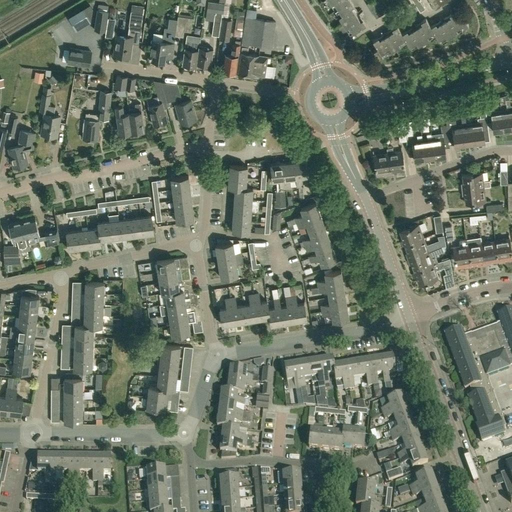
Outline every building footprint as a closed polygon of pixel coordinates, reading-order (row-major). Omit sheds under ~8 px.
[(352,1),(351,0),(328,0),(335,11),(352,1)] [(376,17),(389,10),(382,0),(371,0),(367,3),(376,17)] [(206,12),(216,13),(215,14),(212,35),(219,37),(222,14),(223,14),(224,4),(208,1),(206,12)] [(343,23),(359,12),(352,1),(335,11),(343,23)] [(132,4),(131,17),(142,18),(144,6),(132,4)] [(90,5),(83,9),(89,20),(90,21),(92,8),(90,5)] [(83,9),(72,16),(78,26),(89,20),(83,9)] [(98,10),(96,22),(106,24),(108,11),(98,10)] [(453,35),(468,25),(463,17),(459,19),(454,11),(443,19),(453,35)] [(366,24),(359,12),(343,23),(350,34),(366,24)] [(176,28),(176,29),(175,36),(183,37),(184,30),(191,31),(193,17),(178,15),(176,28)] [(139,41),(142,18),(131,17),(128,36),(117,34),(114,54),(117,55),(119,57),(124,58),(126,56),(129,57),(132,40),(139,41)] [(272,47),(276,21),(253,18),(249,44),(272,47)] [(435,35),(431,26),(426,18),(414,26),(424,42),(435,35)] [(232,20),(223,19),(220,39),(229,40),(232,20)] [(453,35),(443,19),(431,26),(435,35),(440,43),(453,35)] [(385,33),(395,49),(406,42),(402,33),(397,25),(385,33)] [(175,36),(176,29),(176,28),(164,26),(162,40),(152,39),(150,53),(149,53),(149,56),(150,56),(149,58),(164,60),(165,55),(172,56),(175,36)] [(424,42),(414,26),(402,33),(406,42),(411,50),(424,42)] [(395,49),(385,33),(372,40),(377,48),(374,50),(379,59),(395,49)] [(235,43),(233,43),(231,55),(225,54),(222,70),(236,72),(240,44),(240,41),(235,40),(235,43)] [(183,64),(197,66),(199,46),(200,46),(200,44),(186,42),(183,64)] [(214,48),(200,46),(199,46),(197,66),(211,68),(211,65),(214,48)] [(264,76),(267,56),(247,53),(248,47),(242,46),(238,72),(264,76)] [(91,51),(70,48),(68,63),(89,66),(91,51)] [(268,63),(266,71),(273,73),(274,64),(268,63)] [(45,73),(36,72),(35,82),(43,84),(45,73)] [(115,87),(126,89),(128,77),(117,75),(115,87)] [(135,78),(128,77),(126,89),(133,90),(135,78)] [(167,102),(175,99),(171,83),(161,82),(167,102)] [(60,116),(53,115),(55,106),(48,105),(50,95),(49,95),(50,87),(43,86),(39,111),(40,111),(41,113),(43,113),(45,112),(47,112),(46,114),(44,114),(41,133),(57,136),(60,116)] [(153,125),(167,121),(164,107),(167,107),(162,87),(156,89),(159,102),(148,105),(153,125)] [(83,138),(97,139),(99,117),(108,118),(111,91),(101,90),(99,113),(86,112),(83,138)] [(181,123),(196,119),(191,99),(175,104),(181,123)] [(501,111),(503,131),(511,129),(511,122),(510,106),(509,100),(505,100),(507,110),(501,111)] [(135,103),(136,107),(128,108),(129,112),(131,131),(133,131),(133,134),(144,132),(141,102),(135,103)] [(486,118),(487,123),(492,122),(493,132),(503,131),(501,111),(491,112),(490,102),(484,103),(486,118)] [(129,112),(123,113),(122,104),(116,105),(119,132),(131,131),(129,112)] [(462,125),(465,145),(475,143),(472,124),(466,125),(465,115),(461,115),(462,125)] [(18,117),(11,116),(7,130),(14,132),(18,117)] [(483,132),(488,131),(487,123),(486,118),(478,119),(478,123),(472,124),(475,143),(485,142),(483,132)] [(447,126),(447,128),(448,138),(454,137),(455,146),(465,145),(462,125),(456,126),(456,120),(446,122),(447,126)] [(411,121),(404,122),(406,136),(413,135),(411,121)] [(407,140),(406,136),(404,122),(397,124),(399,141),(407,140)] [(432,138),(435,158),(446,156),(444,141),(449,141),(448,138),(447,128),(441,129),(442,137),(432,138)] [(384,129),(370,133),(372,139),(385,135),(384,129)] [(33,143),(35,132),(20,130),(18,146),(8,149),(13,167),(28,163),(24,148),(27,147),(28,143),(33,143)] [(422,139),(425,159),(435,158),(432,138),(431,134),(427,134),(428,139),(422,139)] [(412,141),(415,160),(425,159),(422,139),(422,135),(417,135),(418,140),(412,141)] [(388,153),(390,173),(405,171),(402,151),(393,152),(392,147),(387,148),(388,153)] [(390,173),(388,153),(373,155),(376,175),(390,173)] [(307,160),(295,161),(296,178),(297,186),(298,186),(300,199),(304,198),(301,177),(309,176),(307,160)] [(285,188),(290,187),(289,178),(296,178),(295,161),(283,163),(285,188)] [(284,188),(285,188),(283,163),(270,164),(272,181),(276,180),(276,188),(275,191),(276,201),(275,201),(276,207),(286,206),(284,188)] [(230,165),(229,176),(246,177),(247,166),(230,165)] [(464,189),(484,187),(490,186),(490,180),(484,181),(483,172),(463,175),(464,189)] [(172,189),(190,187),(188,176),(171,178),(172,189)] [(246,188),(246,177),(229,176),(228,187),(235,187),(246,188)] [(174,200),(191,198),(190,187),(172,189),(174,200)] [(253,188),(246,188),(235,187),(234,198),(252,199),(253,188)] [(466,203),(486,201),(484,187),(464,189),(466,203)] [(191,198),(174,200),(175,211),(193,208),(191,198)] [(233,209),(251,210),(252,199),(234,198),(233,209)] [(288,226),(296,223),(320,214),(316,202),(300,208),(303,215),(287,221),(288,226)] [(486,205),(487,212),(503,211),(502,204),(486,205)] [(177,221),(194,219),(193,208),(175,211),(177,221)] [(250,221),(251,210),(233,209),(233,220),(250,221)] [(324,225),(320,214),(296,223),(298,228),(306,224),(309,231),(324,225)] [(141,217),(143,234),(154,233),(151,215),(141,217)] [(434,216),(435,228),(436,233),(443,232),(441,215),(434,216)] [(478,219),(477,215),(470,216),(470,224),(478,224),(478,219)] [(38,239),(37,235),(39,235),(35,217),(20,221),(23,232),(25,231),(27,238),(29,243),(37,240),(38,239)] [(130,218),(132,236),(143,234),(141,217),(130,218)] [(119,219),(121,237),(132,236),(130,218),(119,219)] [(121,239),(121,237),(119,219),(108,221),(111,238),(114,238),(115,240),(121,239)] [(250,232),(250,221),(233,220),(232,231),(250,232)] [(23,232),(20,221),(9,224),(13,241),(13,245),(4,246),(5,263),(20,262),(20,256),(18,256),(18,247),(29,244),(29,243),(27,238),(25,231),(23,232)] [(100,240),(111,238),(108,221),(97,222),(98,228),(100,240)] [(400,231),(405,244),(423,237),(419,224),(400,231)] [(304,245),(328,237),(324,225),(309,231),(311,238),(303,241),(304,245)] [(445,226),(447,240),(454,239),(452,225),(445,226)] [(87,229),(90,246),(101,245),(100,240),(98,228),(87,229)] [(77,230),(79,248),(90,246),(87,229),(77,230)] [(46,246),(59,244),(57,230),(49,231),(51,239),(45,240),(46,246)] [(79,248),(77,230),(66,232),(68,249),(79,248)] [(309,257),(333,248),(328,237),(304,245),(306,250),(315,247),(317,253),(308,256),(309,257)] [(410,258),(428,251),(427,246),(423,237),(405,244),(410,258)] [(444,237),(440,238),(440,241),(427,246),(428,251),(433,249),(441,246),(442,245),(445,245),(444,237)] [(484,262),(481,243),(481,237),(466,239),(470,265),(484,262)] [(495,241),(498,260),(511,258),(511,254),(510,238),(495,241)] [(470,265),(466,239),(460,240),(460,246),(453,247),(456,267),(470,265)] [(481,243),(484,262),(498,260),(495,241),(481,243)] [(218,256),(235,253),(233,242),(216,245),(218,256)] [(441,246),(433,249),(435,255),(443,252),(441,246)] [(321,265),(337,259),(333,248),(309,257),(310,262),(319,258),(321,265)] [(433,249),(428,251),(410,258),(414,271),(433,264),(431,257),(435,255),(433,249)] [(220,267),(237,264),(235,253),(218,256),(220,267)] [(180,264),(179,262),(179,258),(156,261),(158,272),(176,269),(175,264),(180,264)] [(446,274),(452,272),(450,258),(442,261),(442,260),(433,264),(414,271),(419,285),(438,278),(435,270),(444,266),(446,274)] [(221,278),(239,275),(237,264),(220,267),(221,278)] [(306,272),(314,269),(312,264),(304,266),(306,272)] [(158,272),(159,283),(177,280),(176,269),(158,272)] [(317,282),(318,287),(343,283),(341,270),(325,273),(326,280),(317,282)] [(183,284),(182,279),(177,280),(159,283),(161,294),(166,293),(179,291),(179,290),(178,286),(183,286),(183,284)] [(103,293),(104,282),(86,282),(85,292),(103,293)] [(319,292),(327,290),(329,297),(345,294),(343,283),(318,287),(311,288),(312,293),(319,292)] [(22,289),(20,305),(38,307),(39,296),(35,296),(36,289),(29,288),(22,289)] [(166,293),(167,303),(185,300),(185,297),(188,297),(188,296),(188,294),(197,293),(196,288),(179,290),(179,291),(166,293)] [(103,304),(103,293),(85,292),(85,303),(103,304)] [(253,294),(258,319),(269,317),(270,317),(268,309),(269,309),(267,301),(260,302),(259,293),(253,294)] [(243,305),(246,321),(258,319),(253,294),(249,295),(250,304),(243,305)] [(322,310),(347,306),(345,294),(329,297),(330,304),(321,305),(322,310)] [(291,296),(295,321),(307,319),(304,303),(297,304),(295,295),(291,296)] [(280,307),(283,323),(295,321),(291,296),(286,297),(287,306),(280,307)] [(230,298),(234,323),(246,321),(243,305),(236,306),(235,297),(230,298)] [(234,323),(230,298),(225,299),(227,308),(219,309),(222,325),(234,323)] [(271,325),(283,323),(280,307),(279,298),(274,299),(275,308),(269,309),(268,309),(270,317),(269,317),(271,325)] [(198,299),(185,300),(167,303),(159,304),(161,315),(169,314),(187,311),(186,307),(190,306),(190,305),(199,303),(198,299)] [(85,314),(102,315),(103,304),(85,303),(85,314)] [(20,305),(19,316),(37,318),(38,307),(20,305)] [(332,320),(349,318),(347,306),(322,310),(323,316),(331,314),(332,320)] [(511,308),(497,314),(501,322),(464,336),(460,327),(444,333),(464,388),(470,386),(473,395),(468,397),(478,424),(475,425),(481,441),(504,433),(502,427),(506,426),(487,375),(509,367),(511,365),(511,308)] [(187,311),(169,314),(170,325),(188,322),(187,317),(200,315),(199,309),(187,311)] [(102,326),(102,315),(85,314),(84,325),(93,325),(102,326)] [(116,318),(116,315),(106,315),(106,324),(122,324),(122,318),(116,318)] [(18,326),(36,329),(37,318),(19,316),(18,326)] [(172,335),(190,333),(188,322),(170,325),(172,335)] [(84,325),(78,324),(78,325),(75,325),(75,335),(93,336),(93,325),(84,325)] [(18,326),(17,337),(34,339),(36,329),(18,326)] [(93,347),(93,336),(75,335),(74,346),(93,347)] [(17,337),(15,348),(33,350),(34,339),(17,337)] [(162,343),(161,354),(179,356),(180,346),(162,343)] [(74,357),(92,358),(93,347),(74,346),(74,357)] [(15,348),(14,359),(32,361),(33,350),(15,348)] [(177,367),(179,356),(161,354),(159,365),(177,367)] [(393,356),(381,358),(384,374),(383,374),(384,383),(390,382),(388,373),(396,372),(397,381),(407,379),(403,366),(395,368),(393,356)] [(92,369),(92,358),(74,357),(73,368),(92,369)] [(320,360),(324,385),(329,384),(327,375),(335,373),(334,366),(332,358),(320,360)] [(369,360),(373,385),(378,384),(376,375),(383,374),(384,374),(381,358),(369,360)] [(31,372),(32,361),(14,359),(13,370),(31,372)] [(324,385),(320,360),(308,362),(311,381),(312,384),(318,383),(319,389),(325,388),(324,385)] [(357,362),(360,378),(366,376),(368,385),(373,385),(369,360),(357,362)] [(311,381),(308,362),(297,364),(300,388),(305,388),(305,382),(311,381)] [(345,364),(349,388),(354,388),(353,379),(360,378),(357,362),(345,364)] [(300,388),(297,364),(284,366),(287,381),(294,380),(295,389),(300,388)] [(334,366),(335,373),(336,381),(343,380),(344,389),(349,388),(345,364),(334,366)] [(177,367),(159,365),(158,376),(176,378),(177,367)] [(258,377),(246,375),(247,369),(230,367),(229,379),(254,383),(258,383),(258,377)] [(271,384),(272,369),(263,368),(261,383),(271,384)] [(64,373),(64,378),(64,383),(60,383),(60,378),(51,378),(51,389),(64,389),(82,389),(82,373),(64,373)] [(175,389),(176,378),(158,376),(157,386),(167,388),(171,389),(175,389)] [(253,387),(254,383),(229,379),(227,391),(238,392),(237,393),(244,393),(244,386),(253,387)] [(148,397),(166,399),(167,388),(157,386),(149,385),(148,397)] [(269,396),(271,385),(263,385),(262,395),(269,396)] [(0,412),(9,413),(12,388),(7,387),(6,396),(0,395),(0,412)] [(21,415),(23,398),(16,397),(17,389),(12,388),(9,413),(21,415)] [(82,400),(82,389),(64,389),(64,400),(82,400)] [(237,400),(237,393),(238,392),(227,391),(221,390),(220,402),(236,405),(249,406),(249,401),(237,400)] [(383,414),(407,405),(403,394),(387,400),(390,406),(381,409),(383,414)] [(257,395),(256,401),(255,407),(268,408),(269,397),(257,395)] [(165,410),(166,399),(148,397),(146,407),(165,410)] [(82,400),(64,400),(64,410),(82,411),(82,400)] [(235,411),(236,405),(220,402),(218,415),(252,419),(253,413),(235,411)] [(407,405),(383,414),(385,419),(393,416),(396,422),(411,417),(407,405)] [(82,421),(82,411),(64,410),(64,421),(82,421)] [(217,427),(223,427),(233,428),(234,421),(251,423),(252,419),(218,415),(217,427)] [(411,417),(396,422),(398,429),(390,432),(391,437),(415,428),(411,417)] [(223,427),(221,439),(246,442),(247,437),(238,436),(239,429),(233,428),(223,427)] [(415,428),(391,437),(393,441),(402,438),(404,445),(419,439),(415,428)] [(342,447),(352,448),(354,430),(343,429),(343,433),(342,447)] [(309,447),(319,448),(321,431),(310,430),(309,447)] [(365,431),(354,430),(352,448),(363,449),(365,431)] [(332,432),(321,431),(319,448),(330,450),(332,432)] [(341,451),(342,447),(343,433),(332,432),(330,450),(341,451)] [(246,447),(246,442),(221,439),(220,451),(222,451),(221,459),(236,458),(237,446),(246,447)] [(419,439),(404,445),(407,451),(398,454),(399,459),(424,451),(419,439)] [(412,468),(428,462),(424,451),(399,459),(401,464),(410,461),(412,468)] [(45,481),(50,481),(50,456),(38,455),(38,471),(45,472),(45,481)] [(62,456),(50,456),(50,481),(55,481),(55,472),(62,472),(62,456)] [(69,481),(74,481),(74,456),(62,456),(62,472),(69,472),(69,481)] [(86,456),(74,456),(74,481),(79,481),(79,472),(86,472),(86,456)] [(98,456),(86,456),(86,472),(93,472),(93,481),(98,481),(98,456)] [(110,456),(98,456),(98,481),(103,481),(103,472),(110,472),(110,456)] [(511,461),(506,463),(508,470),(500,473),(508,496),(511,494),(511,461)] [(166,478),(170,478),(178,477),(178,467),(147,469),(147,480),(166,479),(166,478)] [(400,468),(386,473),(389,480),(403,475),(400,468)] [(411,491),(435,483),(431,471),(416,477),(418,483),(410,486),(411,491)] [(282,474),(283,485),(300,483),(299,472),(282,474)] [(220,490),(238,488),(237,477),(219,479),(220,490)] [(167,489),(166,479),(147,480),(148,491),(167,489)] [(284,495),(301,494),(300,483),(283,485),(284,495)] [(357,494),(375,496),(376,485),(358,483),(357,494)] [(424,500),(439,494),(435,483),(411,491),(413,496),(421,493),(424,500)] [(238,488),(220,490),(221,500),(239,499),(238,488)] [(148,491),(149,502),(167,500),(167,489),(148,491)] [(135,500),(148,500),(148,492),(135,492),(135,500)] [(285,506),(302,505),(301,494),(284,495),(285,506)] [(374,506),(375,496),(357,494),(356,505),(362,506),(362,505),(374,506)] [(419,511),(424,511),(444,505),(439,494),(424,500),(426,506),(418,509),(419,511)] [(239,499),(221,500),(222,511),(240,510),(239,499)] [(156,511),(168,511),(167,500),(149,502),(150,511),(156,511)]
